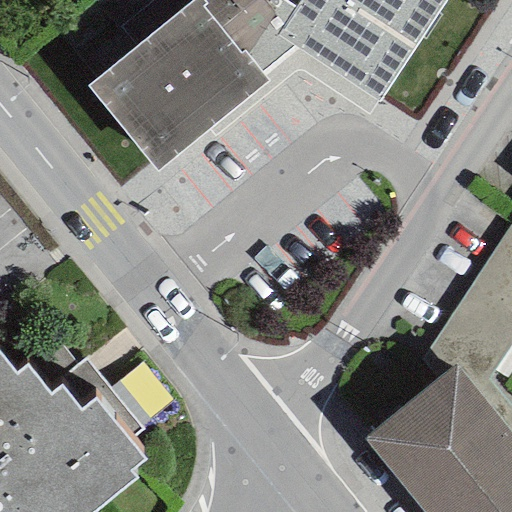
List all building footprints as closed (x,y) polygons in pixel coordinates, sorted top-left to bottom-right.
[(195,0),(86,87),(156,173),(268,80),(260,72),(293,46),(275,34),(293,7),(283,0),(195,0)] [(297,0),(293,7),(275,34),(293,46),(376,101),(443,0),(297,0)] [(511,226),(508,225),(421,359),(437,379),(454,365),(511,436),(511,409),(486,377),(511,341),(511,226)] [(0,356),(0,511),(94,511),(134,480),(128,473),(143,461),(127,441),(141,430),(85,360),(57,382),(61,387),(50,395),(26,366),(15,375),(0,356)] [(437,379),(363,439),(422,511),(511,511),(511,436),(454,365),(437,379)]
